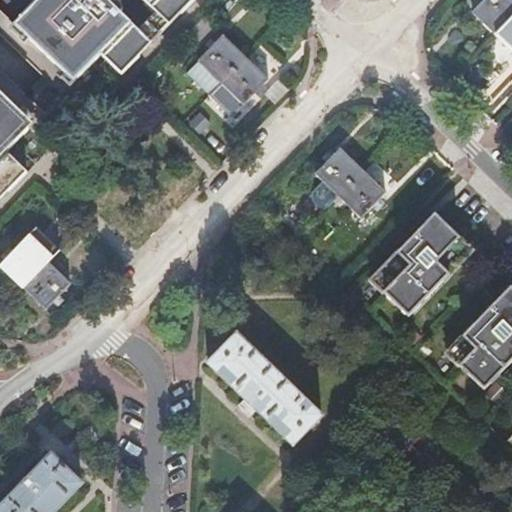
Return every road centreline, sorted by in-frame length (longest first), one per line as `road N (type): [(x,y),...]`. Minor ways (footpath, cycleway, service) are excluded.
road 1 (residential): [(368,47),(80,337)]
road 2 (residential): [(151,511),(156,375),(127,346),(80,337)]
road 3 (residential): [(511,187),(368,47)]
